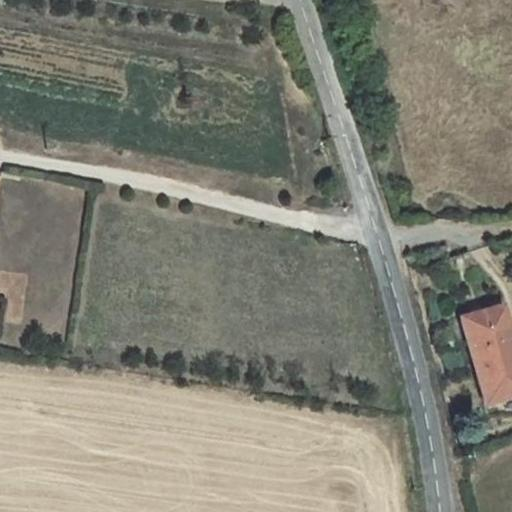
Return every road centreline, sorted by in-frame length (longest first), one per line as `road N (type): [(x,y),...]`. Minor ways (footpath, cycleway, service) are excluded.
road 1 (unknown): [(372,245),(0,161)]
road 2 (tertiary): [(429,511),(422,438),(372,245)]
road 3 (tertiary): [(372,245),(292,0)]
